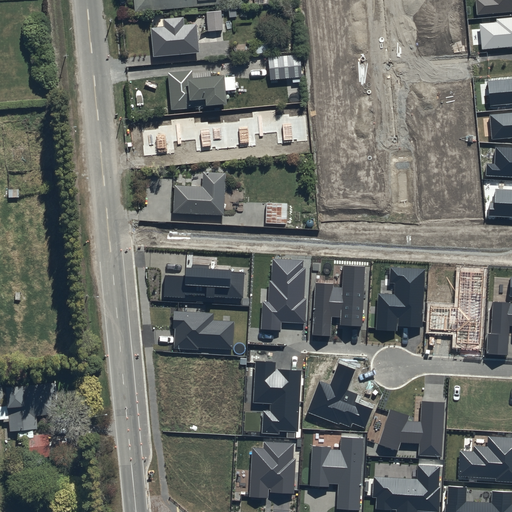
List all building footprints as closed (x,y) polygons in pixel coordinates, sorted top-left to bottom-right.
[(228,9),(228,5),(230,5),(229,0),(134,0),(136,13),(215,7),(216,10),(228,9)] [(511,0),(475,0),(477,15),(511,11),(511,0)] [(222,13),(206,14),(208,33),(223,31),(222,13)] [(496,22),(480,24),(482,49),(511,46),(511,16),(496,19),(496,22)] [(154,27),(155,29),(151,30),(153,58),(200,54),(197,25),(185,26),(184,19),(163,21),(164,26),(154,27)] [(254,45),(255,55),(268,54),(267,44),(254,45)] [(192,73),(169,74),(171,112),(226,108),(225,93),(236,92),(235,78),(211,79),(210,74),(192,75),(192,73)] [(270,77),(249,79),(251,103),(255,103),(256,107),(265,107),(264,102),(272,102),(270,77)] [(511,79),(488,82),(490,106),(511,103),(511,79)] [(159,129),(141,130),(144,156),(175,153),(173,141),(195,139),(196,151),(256,145),(255,134),(277,131),(279,143),(307,140),(305,115),(289,117),(289,114),(275,115),(275,110),(252,112),(253,117),(239,118),(239,121),(208,124),(208,122),(194,123),(194,118),(171,120),(171,125),(159,127),(159,129)] [(511,112),(489,115),(492,140),(511,137),(511,112)] [(511,147),(495,147),(494,164),(487,163),(486,175),(511,176),(511,147)] [(175,187),(174,216),(224,218),(226,175),(204,174),(203,188),(175,187)] [(511,189),(495,189),(494,203),(490,202),(489,216),(511,217),(511,189)] [(314,199),(304,200),(306,220),(315,219),(314,199)] [(287,204),(266,203),(266,225),(286,226),(287,204)] [(303,260),(272,259),(271,281),(270,281),(269,302),(263,301),(261,329),(280,330),(281,322),(305,323),(306,298),(304,298),(306,268),(303,268),(303,260)] [(365,266),(344,265),(342,288),(334,287),(334,284),(315,283),(313,335),(330,336),(331,317),(341,317),(340,325),(362,326),(365,266)] [(231,270),(186,267),(185,276),(166,275),(164,296),(185,297),(185,295),(243,298),(244,272),(231,272),(231,270)] [(426,269),(390,267),(390,283),(395,283),(395,294),(378,294),(376,330),(397,331),(397,326),(423,327),(426,269)] [(483,272),(460,271),(458,308),(431,306),(430,329),(457,330),(456,343),(480,344),(483,272)] [(488,334),(486,354),(508,355),(510,326),(511,325),(511,278),(509,296),(511,296),(511,303),(493,302),(491,334),(488,334)] [(214,313),(173,311),(172,329),(175,329),(174,349),(198,350),(198,347),(233,349),(234,321),(213,320),(214,313)] [(276,362),(255,361),(253,403),(270,404),(270,411),(263,410),(262,433),(279,434),(279,430),(298,432),(302,370),(275,369),(276,362)] [(356,370),(338,363),(330,384),(320,380),(307,412),(339,424),(339,423),(351,427),(352,423),(366,428),(373,409),(356,402),(359,394),(348,390),(356,370)] [(57,385),(8,389),(9,402),(4,403),(3,387),(0,386),(0,417),(0,422),(4,422),(4,425),(10,424),(10,434),(20,433),(20,441),(29,440),(30,456),(50,455),(49,437),(32,438),(32,431),(39,431),(38,418),(59,417),(57,385)] [(445,402),(421,401),(420,422),(407,421),(409,416),(390,409),(378,444),(398,451),(401,442),(419,443),(419,456),(442,457),(445,402)] [(363,437),(340,436),(340,450),(331,449),(331,447),(312,446),(310,485),(329,486),(329,483),(339,484),(337,509),(360,510),(363,437)] [(511,437),(488,436),(487,447),(474,446),(474,451),(460,451),(458,476),(496,479),(495,481),(511,482),(511,437)] [(294,443),(264,442),(264,448),(253,448),(250,497),(268,497),(268,489),(271,489),(271,492),(294,493),(296,459),(293,459),(294,443)] [(440,466),(418,464),(417,479),(374,477),(373,497),(377,497),(376,508),(396,510),(396,511),(417,511),(418,510),(439,511),(440,487),(439,487),(440,466)] [(467,487),(448,486),(447,505),(445,504),(444,511),(511,511),(511,503),(511,504),(511,496),(511,491),(492,491),(491,503),(466,501),(467,487)]
